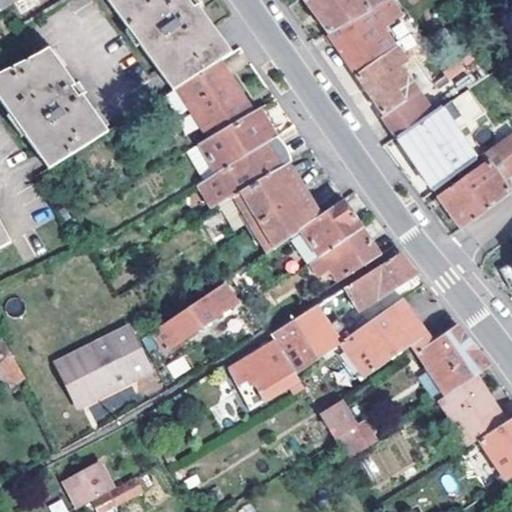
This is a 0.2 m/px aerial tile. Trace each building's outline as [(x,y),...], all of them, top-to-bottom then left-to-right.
[(0,0),(0,2),(4,9),(19,0),(0,0)] [(107,0),(172,93),(178,90),(220,62),(232,55),(194,1),(193,0),(107,0)] [(303,0),(328,35),(391,0),(303,0)] [(401,12),(392,0),(391,0),(328,35),(334,43),(357,76),(397,48),(399,47),(384,24),(401,12)] [(0,98),(49,173),(108,135),(51,48),(37,56),(0,73),(0,98)] [(398,137),(432,115),(401,67),(407,63),(397,48),(357,76),(361,82),(398,137)] [(253,114),(220,62),(178,90),(209,140),(253,114)] [(398,137),(435,191),(452,179),(478,160),(452,121),(460,115),(452,102),(432,115),(398,137)] [(266,106),(260,109),(277,138),(282,135),(266,106)] [(201,145),(218,173),(273,140),(277,138),(260,109),(253,114),(209,140),(201,145)] [(456,184),(452,179),(435,191),(434,192),(461,230),(510,194),(503,182),(511,176),(511,134),(484,155),(488,161),(456,184)] [(218,173),(233,198),(288,165),(280,152),(273,140),(218,173)] [(201,145),(189,152),(206,181),(218,173),(201,145)] [(478,160),(452,179),(456,184),(488,161),(484,155),(478,160)] [(233,198),(234,200),(236,198),(268,253),(281,244),(292,236),(320,217),(303,190),(288,165),(233,198)] [(218,173),(206,181),(221,207),(234,200),(233,198),(218,173)] [(292,236),(310,263),(361,229),(352,216),(343,201),(320,217),(292,236)] [(235,205),(224,210),(232,228),(244,222),(235,205)] [(0,250),(12,244),(0,222),(0,250)] [(361,229),(310,263),(320,277),(332,269),(339,282),(380,256),(366,236),(361,229)] [(292,236),(281,244),(299,271),(305,267),(310,263),(292,236)] [(360,311),(416,275),(400,253),(348,287),(272,335),(276,343),(295,373),(329,350),(347,337),(344,333),(337,337),(329,325),(358,307),(360,311)] [(511,288),(511,261),(500,268),(511,289),(511,288)] [(310,263),(305,267),(314,281),(320,277),(310,263)] [(332,269),(320,277),(328,289),(339,282),(332,269)] [(203,326),(236,304),(223,284),(190,307),(203,326)] [(402,300),(364,325),(347,337),(329,350),(348,379),(359,372),(363,377),(410,346),(415,353),(416,355),(430,345),(425,337),(426,336),(402,300)] [(162,327),(155,331),(169,350),(203,326),(190,307),(162,327)] [(344,333),(347,337),(364,325),(358,316),(341,328),(344,333)] [(440,390),(445,397),(475,378),(490,368),(463,334),(457,326),(430,345),(416,355),(440,390)] [(67,369),(80,362),(133,336),(129,328),(63,359),(67,369)] [(6,335),(0,337),(0,388),(21,382),(6,335)] [(80,362),(97,397),(150,370),(133,336),(80,362)] [(295,373),(276,343),(231,372),(240,386),(253,377),(267,399),(289,385),(299,379),(295,373)] [(183,356),(167,364),(174,377),(190,369),(183,356)] [(80,362),(67,369),(85,403),(97,397),(80,362)] [(253,377),(240,386),(253,407),(267,399),(253,377)] [(439,401),(469,447),(478,441),(505,423),(475,378),(445,397),(439,401)] [(289,385),(294,393),(304,388),(299,379),(289,385)] [(427,398),(432,406),(439,401),(445,397),(440,390),(427,398)] [(356,426),(341,401),(319,415),(347,461),(369,447),(359,431),(363,429),(360,424),(356,426)] [(501,475),(506,482),(511,477),(511,418),(505,423),(478,441),(501,475)] [(372,483),(415,465),(404,438),(360,455),(372,483)] [(81,508),(100,497),(115,489),(99,464),(67,483),(81,508)] [(506,482),(501,475),(495,479),(499,486),(506,482)] [(115,489),(100,497),(108,511),(111,511),(147,493),(138,477),(115,489)]
